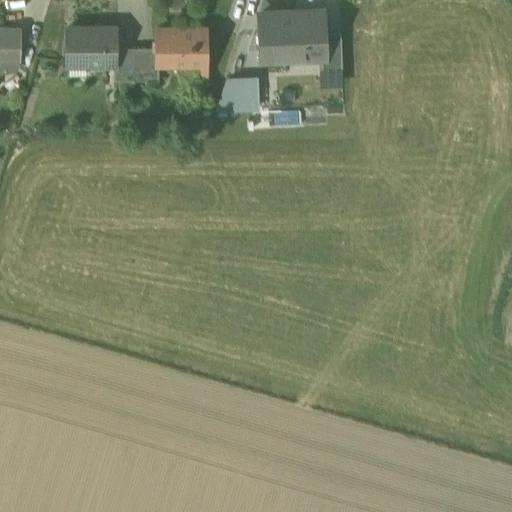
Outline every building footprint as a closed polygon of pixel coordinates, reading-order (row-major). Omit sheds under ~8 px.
[(322,11),(260,13),(262,59),(322,56),(324,56),(323,32),(322,11)] [(121,25),(72,24),(72,60),(118,60),(118,46),(121,46),(121,25)] [(25,26),(0,25),(0,57),(25,58),(25,26)] [(207,28),(160,27),(160,46),(160,61),(162,61),(207,61),(207,28)] [(340,31),(323,32),(324,56),(322,56),(323,68),(342,67),(340,31)] [(121,46),(118,46),(118,60),(118,79),(137,79),(137,46),(121,46)] [(160,46),(137,46),(137,79),(162,79),(162,61),(160,61),(160,46)] [(235,55),(238,73),(257,71),(254,53),(235,55)] [(256,77),(227,79),(218,109),(257,107),(256,77)]
